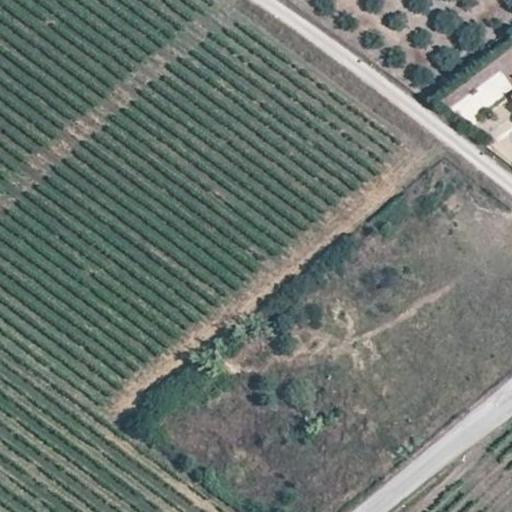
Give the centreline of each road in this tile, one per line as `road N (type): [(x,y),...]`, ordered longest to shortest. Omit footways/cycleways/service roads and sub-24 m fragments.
road 1 (track): [(257,0),(511,185)]
road 2 (unclassified): [(511,402),(379,511)]
